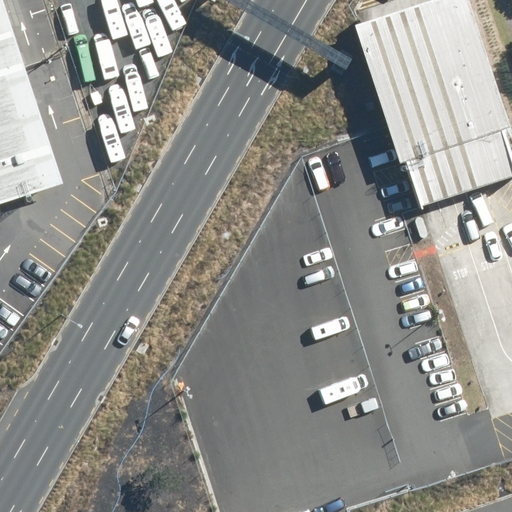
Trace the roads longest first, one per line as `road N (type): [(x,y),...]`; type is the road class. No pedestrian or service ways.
road 1 (tertiary): [(0,507),(161,224)]
road 2 (tertiary): [(161,224),(317,0)]
road 3 (tertiary): [(161,224),(279,0)]
